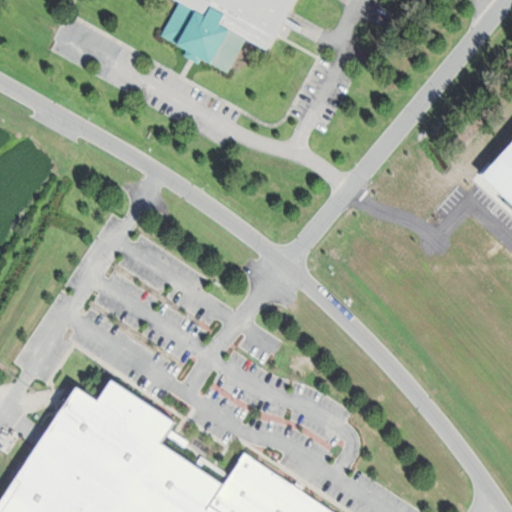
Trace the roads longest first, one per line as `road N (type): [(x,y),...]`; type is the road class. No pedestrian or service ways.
road 1 (residential): [(0,81),(197,191),(308,272),(438,419),(503,511)]
road 2 (residential): [(289,258),(502,0)]
